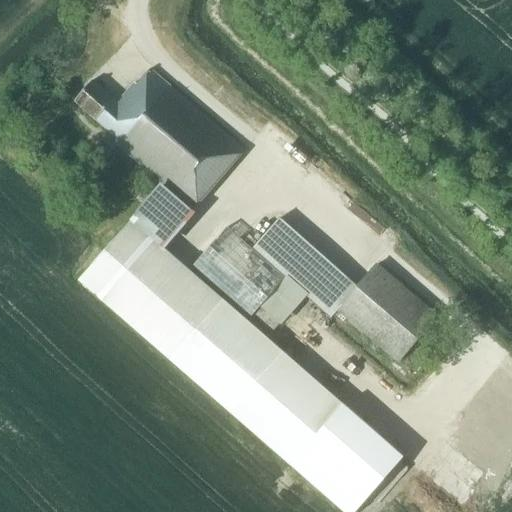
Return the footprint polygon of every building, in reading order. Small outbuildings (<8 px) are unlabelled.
[(193,211),(245,151),(151,69),(137,85),(135,83),(117,103),(92,81),(74,101),(117,139),(114,142),(193,211)] [(313,176),(322,166),(290,137),(285,143),(302,159),(292,170),(321,196),(328,189),(313,176)] [(377,265),(358,287),(279,218),(252,248),(331,319),(338,311),(399,363),(438,318),(377,265)] [(98,257),(78,279),(170,360),(256,436),(290,467),(343,407),(223,300),(164,248),(130,221),(98,257)] [(285,279),(227,227),(193,266),(250,317),(285,279)] [(281,323),(263,307),(254,317),(272,333),(281,323)]
